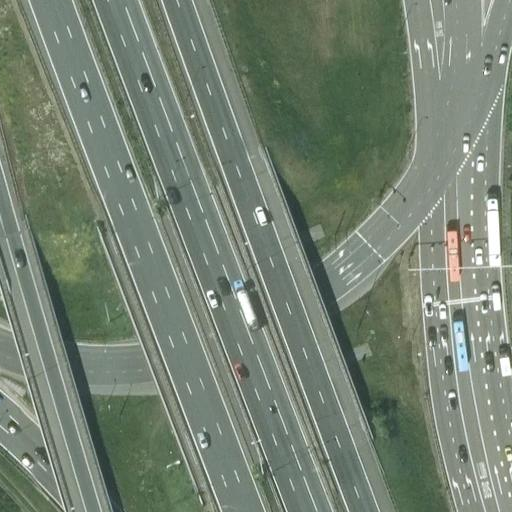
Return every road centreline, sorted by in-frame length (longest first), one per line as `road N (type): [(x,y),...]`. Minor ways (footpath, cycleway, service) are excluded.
road 1 (motorway): [(304,511),(113,0)]
road 2 (motorway): [(51,0),(240,511)]
road 3 (motorway): [(365,511),(178,0)]
road 4 (trunk): [(0,348),(50,363),(120,369),(193,361),(228,348),(373,246),(449,137)]
road 5 (motorway): [(493,511),(466,379),(449,137)]
road 6 (motorway): [(0,176),(97,511)]
road 7 (trunk): [(449,137),(507,0)]
road 8 (motorway): [(0,405),(104,511)]
road 9 (trunk): [(449,137),(443,0)]
